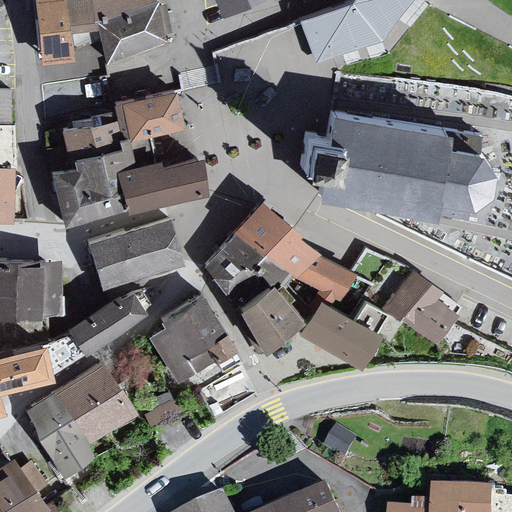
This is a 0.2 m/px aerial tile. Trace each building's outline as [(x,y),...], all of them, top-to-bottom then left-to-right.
[(148,0),(25,0),(35,65),(67,62),(61,32),(92,31),(89,21),(149,1),(148,0)] [(252,0),(211,0),(218,13),(252,0)] [(344,0),(299,18),(313,59),(381,34),(405,0),(344,0)] [(92,31),(101,64),(166,42),(158,6),(149,8),(149,1),(89,21),(92,31)] [(0,116),(12,117),(12,81),(0,81),(0,116)] [(172,92),(112,104),(122,136),(123,141),(178,130),(172,92)] [(318,164),(316,190),(379,200),(469,216),(472,201),(488,187),(490,162),(476,142),(442,136),(444,121),(337,104),(330,103),(325,128),(303,125),(298,161),(318,164)] [(65,221),(120,208),(110,167),(126,163),(122,136),(115,138),(112,118),(58,129),(69,169),(49,171),(65,221)] [(200,194),(190,155),(154,166),(152,158),(126,163),(110,167),(120,208),(120,212),(200,194)] [(11,163),(0,162),(0,216),(8,217),(11,163)] [(336,299),(341,300),(358,275),(320,256),(322,254),(301,239),(304,236),(262,202),(235,234),(292,275),(319,290),(308,306),(317,310),(321,303),(330,308),(336,299)] [(167,217),(89,240),(102,283),(180,259),(167,217)] [(235,234),(204,267),(243,315),(275,288),(277,290),(292,275),(235,234)] [(54,258),(0,256),(0,309),(54,308),(54,258)] [(380,310),(432,348),(454,312),(433,300),(435,295),(406,272),(380,310)] [(128,284),(62,327),(81,356),(139,312),(136,304),(128,284)] [(275,288),(243,315),(267,356),(307,325),(277,290),(275,288)] [(198,293),(153,319),(157,328),(146,335),(172,384),(233,351),(198,293)] [(317,310),(302,334),(363,371),(380,338),(330,308),(321,303),(317,310)] [(135,416),(95,360),(22,410),(31,439),(60,481),(92,460),(82,447),(135,416)] [(44,511),(8,458),(0,463),(0,511),(44,511)] [(339,511),(328,486),(265,511),(339,511)] [(492,511),(494,488),(434,486),(432,508),(431,511),(492,511)] [(230,511),(221,496),(187,511),(230,511)]
